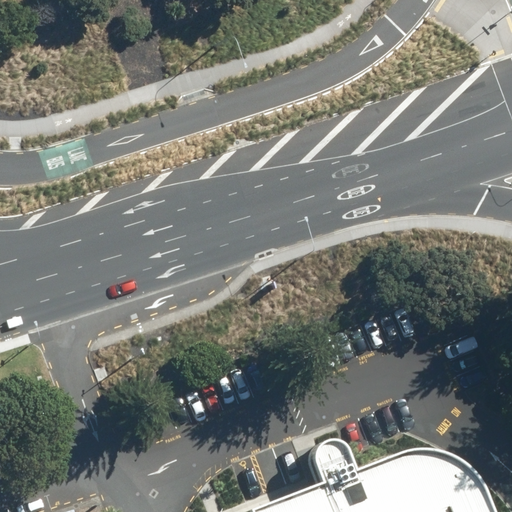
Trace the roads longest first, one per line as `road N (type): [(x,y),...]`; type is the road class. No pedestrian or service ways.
road 1 (primary): [(0,162),(56,159),(316,73),(374,42),(414,0)]
road 2 (tertiary): [(381,182),(254,223),(42,273)]
road 3 (tertiary): [(511,136),(381,182)]
road 4 (tertiary): [(511,202),(381,182)]
